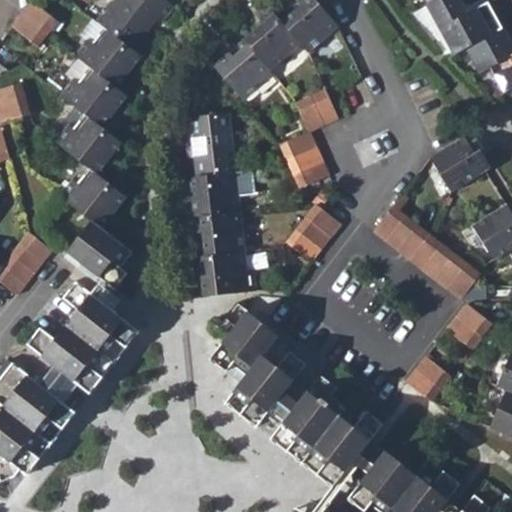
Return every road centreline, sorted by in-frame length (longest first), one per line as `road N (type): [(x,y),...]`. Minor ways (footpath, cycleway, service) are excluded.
road 1 (residential): [(342,246),(305,294),(397,366),(434,317)]
road 2 (residential): [(391,111),(331,137),(353,187),(411,159)]
road 3 (residential): [(344,0),(391,111)]
